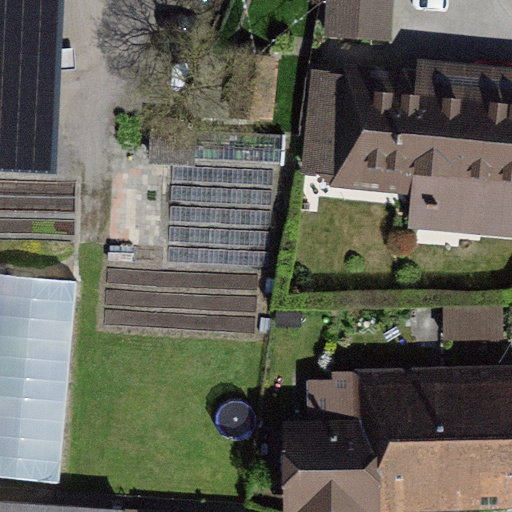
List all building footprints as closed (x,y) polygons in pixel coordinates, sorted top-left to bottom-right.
[(0,0),(0,132),(45,136),(54,34),(38,33),(40,0),(0,0)] [(388,38),(390,0),(330,0),(328,34),(388,38)] [(273,59),(240,55),(234,115),(268,118),(273,59)] [(511,97),(316,78),(306,166),(415,177),(413,202),(426,204),(425,207),(434,208),(434,209),(445,210),(446,205),(481,209),(480,221),(511,223),(511,97)] [(196,121),(154,119),(152,158),(283,164),(285,134),(196,130),(196,121)] [(0,475),(67,478),(76,272),(0,268),(0,475)] [(338,443),(511,435),(511,388),(507,389),(507,386),(361,390),(360,394),(336,394),(335,382),(309,382),(311,432),(337,432),(338,443)] [(337,432),(311,432),(297,432),(296,441),(296,488),(311,503),(368,502),(367,488),(511,482),(511,435),(338,443),(337,432)] [(123,511),(124,511),(0,503),(0,511),(123,511)]
